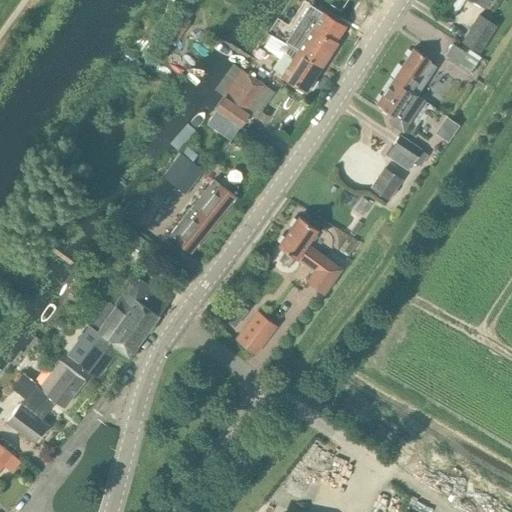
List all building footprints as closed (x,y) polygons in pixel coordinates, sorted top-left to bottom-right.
[(308,8),(282,43),(285,45),(295,52),(296,52),(319,67),(320,68),(337,42),(333,39),(339,30),(308,8)] [(178,13),(169,27),(182,35),(183,33),(191,21),(178,13)] [(480,52),(496,26),(479,15),(462,41),(480,52)] [(454,63),(463,49),(453,43),(444,57),(454,63)] [(280,59),(273,69),(280,74),(282,75),(306,91),(319,70),(320,68),(319,67),(296,52),(295,52),(285,45),(280,46),(276,51),(277,57),(280,59)] [(392,79),(423,100),(424,99),(417,94),(436,65),(429,61),(430,60),(413,48),(392,79)] [(463,49),(454,63),(470,73),(481,57),(468,48),(466,51),(463,49)] [(243,121),(248,115),(244,112),(263,86),(240,70),(223,97),(224,97),(215,109),(239,126),(243,121)] [(402,131),(423,100),(392,79),(376,103),(394,115),(389,123),(402,131)] [(420,165),(427,154),(420,149),(421,148),(400,135),(386,155),(407,169),(413,161),(420,165)] [(241,142),(239,149),(243,154),(250,153),(253,146),(248,141),(241,142)] [(187,195),(204,171),(180,153),(162,177),(187,195)] [(377,177),(370,187),(388,199),(394,189),(377,177)] [(191,252),(221,214),(235,196),(213,179),(169,234),(191,252)] [(299,216),(278,245),(296,259),(297,258),(314,270),(306,281),(321,292),(324,293),(341,268),(339,267),(307,244),(317,228),(299,216)] [(129,356),(168,300),(133,276),(114,303),(108,300),(67,354),(98,376),(118,348),(129,356)] [(232,309),(224,319),(235,327),(242,317),(232,309)] [(255,352),(274,326),(256,312),(237,339),(255,352)] [(64,407),(84,379),(60,360),(39,388),(34,385),(6,422),(35,443),(47,426),(40,421),(55,400),(64,407)] [(0,468),(3,465),(12,472),(20,461),(0,444),(0,468)]
